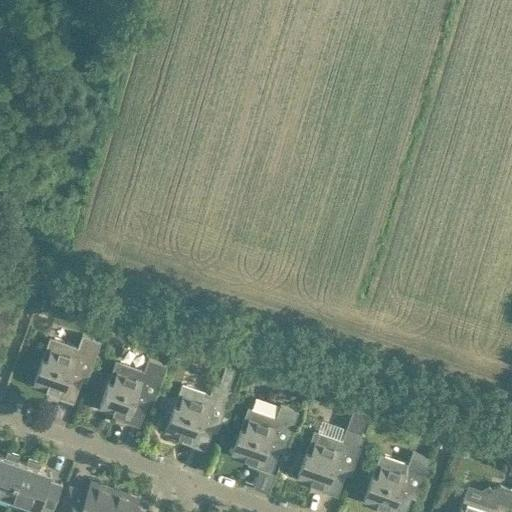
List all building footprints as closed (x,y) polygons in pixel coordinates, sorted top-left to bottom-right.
[(0,342),(1,339),(14,303),(0,297),(0,342)] [(40,362),(33,381),(51,387),(49,393),(58,396),(73,401),(80,383),(81,379),(86,381),(101,340),(82,333),(78,345),(54,337),(47,357),(42,356),(40,362)] [(106,385),(99,404),(117,411),(115,416),(124,419),(139,425),(147,402),(152,404),(159,385),(167,363),(148,357),(144,369),(120,360),(113,381),(108,379),(106,385)] [(172,409),(165,428),(183,434),(181,439),(190,443),(205,448),(212,429),(217,431),(223,412),(233,387),(228,385),(235,366),(226,362),(219,382),(214,380),(210,392),(186,384),(179,404),(174,402),(172,409)] [(238,432),(231,451),(249,457),(247,463),(256,466),(271,471),(278,452),(279,449),(284,450),(289,435),(299,410),(280,403),(276,415),(252,407),(245,427),(240,426),(238,432)] [(304,455),(297,474),(315,481),(313,486),(322,489),(337,495),(344,476),(345,472),(350,473),(355,459),(365,433),(361,432),(368,412),(357,408),(350,428),(346,427),(342,438),(318,430),(311,450),(306,449),(304,455)] [(17,460),(19,454),(7,450),(5,455),(0,453),(0,494),(9,498),(22,461),(17,460)] [(370,479),(363,498),(381,504),(379,509),(386,511),(405,511),(411,495),(416,497),(431,456),(430,456),(412,450),(408,462),(384,454),(377,474),(372,472),(370,479)] [(38,467),(40,462),(28,458),(26,463),(22,461),(9,498),(36,507),(33,511),(51,511),(53,507),(55,501),(62,482),(49,477),(51,471),(38,467)] [(105,511),(114,488),(90,479),(86,491),(69,485),(59,511),(105,511)] [(507,511),(510,504),(511,499),(511,487),(500,484),(491,488),(491,489),(482,493),(479,500),(464,494),(457,511),(507,511)] [(146,511),(134,508),(138,496),(114,488),(105,511),(146,511)]
